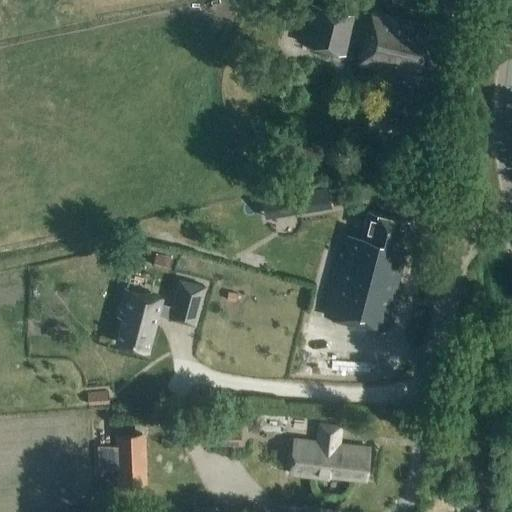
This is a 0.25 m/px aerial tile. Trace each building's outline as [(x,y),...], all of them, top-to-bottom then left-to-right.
[(346,54),(356,15),(307,2),(297,41),(346,54)] [(441,83),(449,49),(425,43),(429,26),(373,12),(360,63),(441,83)] [(406,116),(413,93),(384,85),(378,108),(406,116)] [(300,193),(303,212),(331,208),(328,189),(300,193)] [(386,333),(408,248),(401,246),(408,221),(371,212),(365,234),(351,237),(345,257),(342,256),(326,317),(386,333)] [(161,268),(160,270),(168,272),(171,261),(163,259),(163,260),(161,268)] [(123,318),(116,343),(147,351),(154,324),(157,314),(169,317),(169,318),(173,319),(176,319),(182,321),(194,324),(200,303),(202,293),(204,286),(183,281),(179,280),(175,296),(173,306),(160,303),(161,298),(142,292),(131,289),(125,288),(117,316),(123,318)] [(108,392),(88,394),(89,405),(109,403),(108,392)] [(339,446),(341,426),(321,424),(319,443),(293,440),(288,473),(329,478),(329,474),(366,479),(369,450),(339,446)] [(201,446),(241,446),(241,428),(201,428),(201,446)] [(116,433),(116,445),(98,446),(99,470),(117,469),(117,485),(148,484),(146,432),(116,433)]
